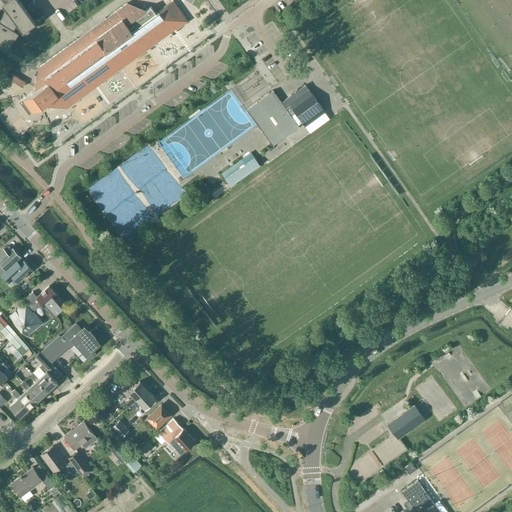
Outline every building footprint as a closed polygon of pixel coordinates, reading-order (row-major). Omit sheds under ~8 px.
[(23,31),(35,21),(19,0),(4,0),(2,2),(23,31)] [(144,11),(134,7),(132,8),(127,2),(38,68),(41,73),(39,74),(37,89),(19,101),(29,114),(46,101),(60,104),(63,102),(66,106),(70,103),(71,104),(175,28),(176,29),(187,21),(173,0),(156,13),(151,6),(144,11)] [(18,29),(0,18),(0,42),(7,47),(18,29)] [(11,74),(9,78),(23,86),(25,82),(11,74)] [(284,100),(287,104),(288,106),(290,105),(295,112),(291,115),(273,90),(247,109),(273,145),(299,126),(298,124),(302,121),(305,125),(324,111),(308,89),(300,94),(297,91),(284,100)] [(230,167),(222,172),(225,178),(245,163),(254,157),(251,152),(242,158),(230,167)] [(1,272),(3,275),(12,266),(10,264),(20,255),(12,247),(7,251),(3,247),(0,249),(0,266),(2,264),(6,267),(1,272)] [(14,268),(12,266),(3,275),(12,285),(31,267),(24,259),(14,268)] [(26,301),(10,314),(26,335),(42,322),(35,312),(33,310),(34,309),(38,305),(41,302),(53,314),(58,310),(63,304),(56,296),(57,294),(49,285),(37,296),(33,291),(25,298),(24,299),(26,301)] [(59,334),(41,350),(51,362),(68,347),(69,348),(74,344),(88,359),(96,352),(93,349),(100,342),(95,336),(96,335),(89,328),(88,328),(84,324),(81,327),(76,322),(61,335),(59,334)] [(8,324),(5,327),(1,330),(5,336),(13,329),(8,324)] [(12,343),(17,348),(24,342),(19,337),(16,333),(9,340),(12,343)] [(29,348),(24,342),(17,348),(22,354),(29,348)] [(37,353),(35,355),(43,363),(39,366),(45,372),(39,377),(37,379),(48,390),(49,392),(54,387),(53,386),(57,382),(47,371),(48,369),(53,364),(51,362),(41,350),(40,350),(37,353)] [(35,381),(29,386),(28,387),(40,400),(44,396),(43,395),(48,390),(49,392),(37,379),(39,377),(33,371),(30,375),(35,381)] [(39,400),(40,400),(28,387),(29,386),(24,380),(20,383),(26,389),(20,395),(19,396),(29,407),(38,399),(39,400)] [(133,395),(126,402),(129,406),(148,389),(140,380),(129,391),(133,395)] [(20,416),(29,407),(19,396),(20,395),(14,388),(11,392),(17,398),(9,404),(20,416)] [(156,397),(148,389),(129,406),(133,409),(138,404),(137,403),(139,401),(145,408),(156,397)] [(106,392),(96,401),(102,407),(112,398),(106,392)] [(161,404),(147,417),(155,426),(170,414),(161,404)] [(414,404),(406,410),(388,424),(399,438),(425,419),(414,404)] [(159,432),(155,436),(161,443),(166,439),(168,442),(169,441),(180,454),(195,440),(173,417),(158,430),(159,432)] [(120,420),(112,427),(121,437),(128,430),(120,420)] [(84,421),(65,435),(74,448),(82,443),(85,447),(98,438),(89,427),(84,421)] [(121,441),(111,450),(122,462),(124,460),(131,453),(121,441)] [(47,461),(54,470),(65,462),(53,445),(41,454),(47,461)] [(73,473),(78,470),(80,473),(83,477),(92,470),(77,451),(69,458),(70,460),(66,463),(73,473)] [(131,453),(124,460),(133,472),(141,465),(131,453)] [(409,473),(416,469),(411,462),(405,467),(409,473)] [(42,480),(49,489),(54,485),(46,473),(40,477),(33,467),(12,482),(22,495),(42,480)] [(408,499),(403,503),(409,511),(421,511),(434,503),(417,480),(402,491),(408,499)] [(54,485),(49,489),(53,494),(58,490),(54,485)] [(91,490),(86,494),(90,498),(95,495),(91,490)] [(431,506),(435,511),(446,511),(438,501),(431,506)]
